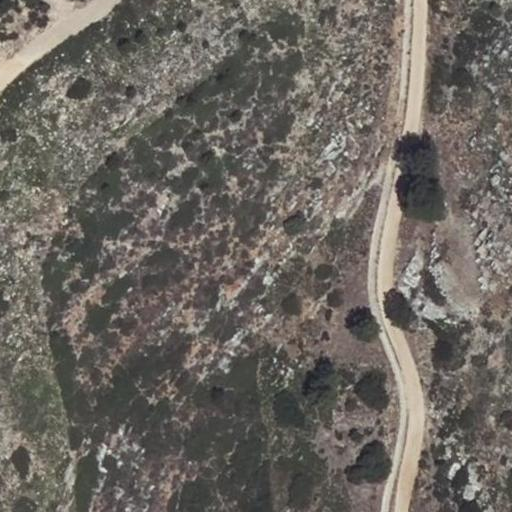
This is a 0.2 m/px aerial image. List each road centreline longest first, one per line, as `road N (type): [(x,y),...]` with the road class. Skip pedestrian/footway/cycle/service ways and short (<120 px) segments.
road 1 (track): [(402,511),(415,428),(398,324),(435,0)]
road 2 (track): [(98,0),(0,80)]
